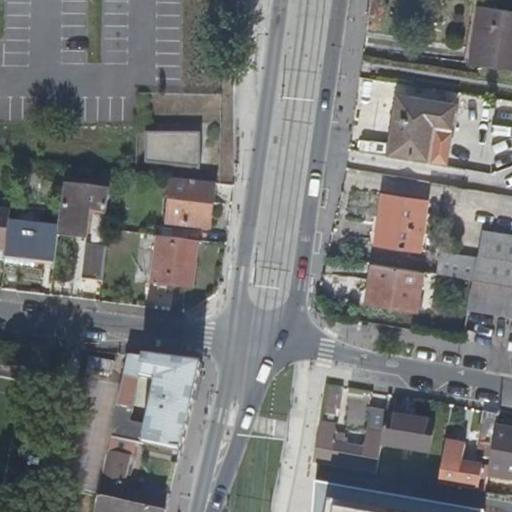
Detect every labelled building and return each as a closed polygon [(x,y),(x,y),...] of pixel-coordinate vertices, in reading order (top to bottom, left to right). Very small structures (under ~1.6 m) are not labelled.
[(511,68),(511,10),(475,5),(466,61),(511,68)] [(434,125),(437,102),(399,97),(392,154),(431,159),(434,125)] [(455,104),(437,102),(434,125),(452,127),(455,104)] [(201,131),(145,131),(145,163),(200,170),(201,131)] [(212,232),(218,181),(169,176),(164,227),(212,232)] [(112,188),(67,182),(61,225),(60,234),(91,237),(94,209),(109,212),(112,188)] [(422,250),(430,200),(386,194),(379,244),(422,250)] [(0,207),(0,254),(7,255),(10,223),(11,219),(12,209),(0,207)] [(61,225),(11,219),(10,223),(7,255),(57,261),(60,234),(61,225)] [(481,280),(511,285),(511,233),(490,230),(481,280)] [(195,286),(200,238),(161,234),(156,282),(195,286)] [(105,279),(108,247),(87,244),(84,276),(105,279)] [(420,309),(425,271),(376,263),(374,281),(380,282),(377,302),(420,309)] [(511,315),(511,285),(481,280),(475,280),(470,309),(511,315)] [(380,282),(374,281),(371,301),(377,302),(380,282)] [(53,345),(33,342),(31,364),(51,366),(53,345)] [(186,441),(202,369),(198,363),(130,354),(127,368),(112,436),(129,440),(181,451),(184,452),(186,441)] [(336,420),(342,390),(325,386),(319,416),(336,420)] [(369,432),(384,435),(388,413),(388,410),(373,407),(369,432)] [(384,435),(382,443),(409,447),(429,451),(434,422),(388,413),(384,435)] [(337,424),(322,421),(315,461),(318,462),(370,471),(374,449),(335,442),(337,424)] [(511,432),(496,429),(489,471),(511,475),(511,432)] [(112,436),(109,451),(126,454),(129,440),(112,436)] [(467,443),(447,439),(438,482),(479,490),(484,464),(464,460),(467,443)] [(370,471),(378,473),(381,450),(374,449),(370,471)] [(109,451),(101,490),(122,494),(131,455),(126,454),(109,451)] [(480,511),(316,485),(315,511),(314,511),(480,511)] [(99,496),(96,511),(167,511),(168,510),(142,504),(99,496)]
